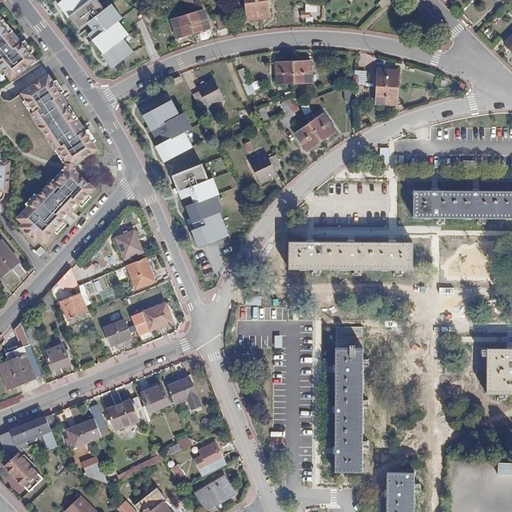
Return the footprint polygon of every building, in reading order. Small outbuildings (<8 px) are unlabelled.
[(89,0),(88,1),(87,0),(64,0),(59,4),(70,17),(71,16),(81,28),(88,22),(93,28),(88,32),(92,37),(89,39),(92,43),(95,41),(102,49),(101,50),(111,63),(130,47),(121,35),(126,31),(116,19),(120,16),(109,4),(103,9),(96,0),(89,0)] [(244,0),(247,20),(258,19),(256,0),(244,0)] [(269,18),(267,0),(256,0),(258,19),(269,18)] [(381,0),(377,4),(381,9),(390,0),(381,0)] [(293,24),(301,24),(301,20),(301,12),(301,4),(293,4),(293,24)] [(209,28),(204,11),(188,15),(193,33),(209,28)] [(219,31),(227,28),(222,14),(214,17),(219,31)] [(172,21),(177,38),(193,33),(188,15),(172,21)] [(8,32),(0,22),(0,28),(5,35),(8,32)] [(0,74),(5,80),(30,61),(24,54),(16,44),(17,43),(12,37),(9,40),(5,35),(0,28),(0,74)] [(28,52),(19,41),(17,43),(16,44),(24,54),(28,52)] [(312,82),(311,61),(294,62),(294,83),(312,82)] [(277,84),(294,83),(294,62),(276,63),(277,84)] [(250,81),(245,68),(237,71),(243,84),(250,81)] [(399,69),(378,69),(377,86),(398,87),(399,69)] [(65,160),(63,163),(63,164),(65,164),(65,163),(74,163),(95,148),(87,136),(82,130),(82,129),(78,123),(75,126),(71,120),(62,108),(58,103),(62,100),(58,94),(54,97),(50,91),(53,89),(49,83),(44,77),(17,97),(31,114),(28,116),(54,152),(57,150),(65,160)] [(197,100),(197,101),(200,107),(206,103),(208,108),(225,99),(214,78),(197,87),(199,91),(193,94),(197,100)] [(60,92),(52,81),(49,83),(53,89),(50,91),(54,97),(58,94),(60,92)] [(363,100),(364,86),(356,86),(356,96),(356,99),(363,100)] [(377,104),(397,105),(398,87),(377,86),(377,104)] [(336,107),(346,103),(340,89),(330,93),(336,107)] [(182,116),(169,92),(139,108),(156,140),(162,136),(166,144),(156,149),(165,166),(196,150),(187,134),(195,130),(186,113),(182,116)] [(292,97),(286,101),(292,109),(298,106),(295,101),(292,97)] [(206,103),(200,107),(203,113),(209,110),(208,108),(206,103)] [(74,118),(65,106),(62,108),(71,120),(74,118)] [(336,131),(324,114),(310,123),(322,140),(336,131)] [(296,134),(307,151),(322,140),(310,123),(296,134)] [(0,202),(0,203),(2,202),(4,199),(5,198),(5,194),(8,194),(12,163),(4,162),(4,157),(3,150),(1,144),(0,141),(0,202)] [(243,144),(247,152),(254,149),(250,141),(243,144)] [(54,152),(63,163),(65,160),(57,150),(54,152)] [(278,175),(276,171),(281,168),(275,155),(269,158),(267,153),(250,162),(260,183),(278,175)] [(206,168),(174,180),(179,192),(175,193),(177,200),(181,198),(184,205),(195,201),(198,209),(189,213),(194,226),(190,227),(192,232),(196,231),(199,237),(196,239),(203,256),(235,244),(225,219),(228,218),(222,201),(224,200),(217,183),(213,184),(206,168)] [(65,172),(56,182),(53,180),(39,196),(30,205),(18,218),(24,223),(21,227),(32,237),(35,234),(39,238),(44,242),(57,230),(65,221),(66,220),(64,218),(69,213),(72,216),(78,210),(74,207),(79,202),(81,204),(90,194),(98,187),(80,170),(65,170),(65,171),(63,171),(65,172)] [(63,171),(53,180),(56,182),(65,172),(63,171)] [(414,218),(511,218),(511,191),(415,191),(414,218)] [(37,194),(28,204),(30,205),(39,196),(37,194)] [(84,207),(93,197),(90,194),(81,204),(84,207)] [(60,232),(68,223),(65,221),(57,230),(60,232)] [(125,260),(144,252),(135,230),(116,238),(125,260)] [(0,242),(0,276),(1,277),(19,262),(2,241),(0,242)] [(290,269),(413,270),(413,243),(290,242),(290,269)] [(38,253),(43,257),(47,252),(42,248),(38,253)] [(137,289),(156,281),(146,257),(127,265),(137,289)] [(65,290),(76,278),(72,268),(57,284),(65,290)] [(49,310),(56,307),(50,291),(49,292),(44,298),(49,310)] [(61,301),(69,320),(89,312),(82,293),(61,301)] [(170,302),(166,304),(173,322),(177,320),(170,302)] [(144,312),(151,330),(173,322),(166,304),(144,312)] [(125,319),(105,327),(113,346),(123,341),(132,338),(125,319)] [(40,342),(35,326),(30,328),(36,344),(40,342)] [(336,472),(363,472),(363,327),(333,327),(333,342),(337,342),(336,472)] [(30,328),(25,330),(31,344),(31,346),(36,344),(30,328)] [(114,349),(125,345),(123,341),(113,346),(114,349)] [(38,377),(37,376),(42,373),(31,346),(31,344),(25,347),(25,345),(7,352),(9,358),(7,359),(8,362),(0,365),(9,389),(38,377)] [(53,371),(71,364),(63,344),(45,351),(53,371)] [(488,394),(511,394),(511,349),(488,349),(488,394)] [(243,363),(253,363),(254,353),(243,353),(243,363)] [(191,378),(168,387),(175,404),(188,399),(192,409),(201,405),(191,378)] [(149,412),(170,404),(162,384),(142,391),(149,412)] [(136,412),(144,409),(138,395),(107,408),(116,431),(139,421),(136,412)] [(106,424),(98,404),(90,407),(95,419),(99,427),(106,424)] [(57,425),(53,413),(45,416),(50,428),(57,425)] [(49,450),(58,447),(50,428),(45,416),(11,430),(11,432),(17,446),(20,447),(23,449),(23,443),(26,442),(27,444),(38,440),(37,437),(42,435),(49,450)] [(102,436),(99,427),(95,419),(68,430),(75,447),(102,436)] [(102,436),(109,433),(106,424),(99,427),(102,436)] [(6,466),(29,491),(46,475),(36,450),(26,460),(19,453),(24,451),(23,449),(20,447),(17,446),(11,432),(0,435),(0,437),(11,462),(6,466)] [(177,436),(181,449),(191,447),(187,434),(177,436)] [(194,460),(200,470),(223,457),(216,443),(200,451),(202,455),(194,460)] [(179,444),(168,448),(171,455),(182,451),(179,444)] [(55,480),(41,448),(36,450),(46,475),(50,485),(55,480)] [(103,455),(115,484),(120,481),(117,475),(109,453),(103,455)] [(120,481),(121,481),(164,459),(161,453),(117,475),(120,481)] [(181,462),(186,472),(192,470),(187,459),(181,462)] [(84,467),(88,476),(108,483),(99,461),(84,467)] [(511,474),(511,462),(498,462),(498,475),(511,474)] [(178,464),(170,470),(178,480),(186,475),(178,464)] [(224,476),(223,477),(218,469),(205,475),(209,485),(196,493),(206,509),(235,492),(224,476)] [(387,511),(414,511),(415,473),(388,473),(387,511)] [(122,486),(124,485),(121,481),(120,481),(115,484),(113,485),(117,491),(123,488),(122,486)] [(154,484),(132,501),(135,505),(157,488),(154,484)] [(171,511),(165,503),(167,501),(157,488),(135,505),(140,511),(171,511)] [(65,511),(96,511),(81,495),(65,511)] [(118,509),(120,511),(138,511),(128,500),(118,509)]
